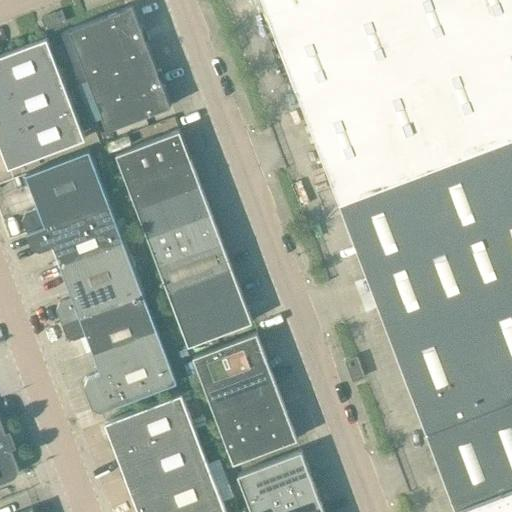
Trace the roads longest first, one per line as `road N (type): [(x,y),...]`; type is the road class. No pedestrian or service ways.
road 1 (unclassified): [(374,511),(178,0)]
road 2 (unclassified): [(84,511),(0,288)]
